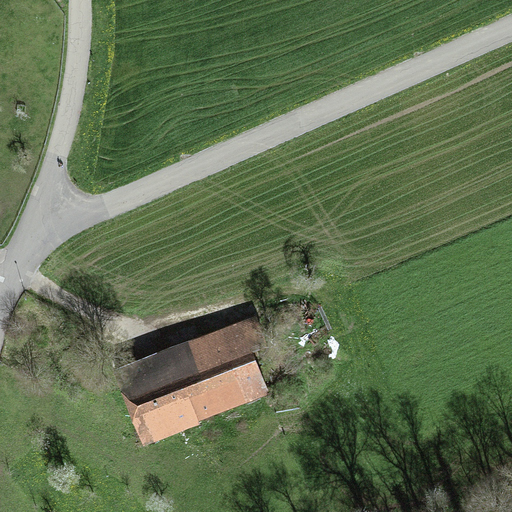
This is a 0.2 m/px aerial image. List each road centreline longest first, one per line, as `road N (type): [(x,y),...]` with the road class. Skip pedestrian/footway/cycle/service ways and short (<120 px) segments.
road 1 (unclassified): [(511,20),(39,234)]
road 2 (unknown): [(9,277),(147,331),(265,296),(326,299)]
road 3 (residential): [(85,0),(71,130),(39,234)]
